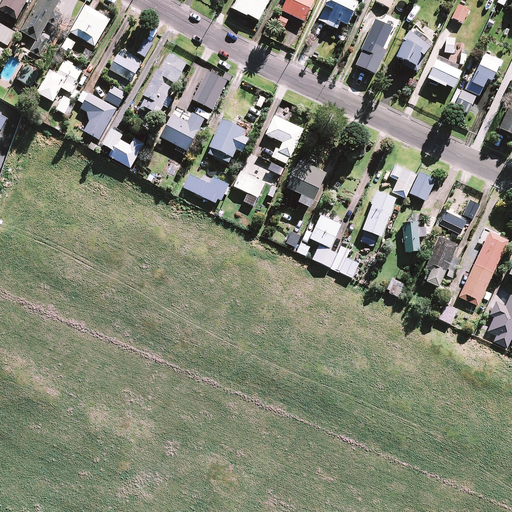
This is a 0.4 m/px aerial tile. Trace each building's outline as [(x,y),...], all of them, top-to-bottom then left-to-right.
[(5,0),(0,9),(0,11),(20,23),(32,0),(5,0)] [(61,0),(40,0),(22,33),(37,41),(31,53),(41,58),(55,34),(45,28),(48,23),(55,27),(64,12),(57,8),(61,0)] [(78,0),(69,0),(67,8),(75,11),(78,0)] [(237,0),(232,10),(247,18),(248,16),(259,21),(269,0),(237,0)] [(286,0),(282,12),(304,22),(314,1),(313,0),(286,0)] [(348,26),(358,4),(349,0),(328,0),(319,21),(337,30),(340,23),(348,26)] [(393,0),(377,0),(376,2),(390,9),(393,0)] [(468,10),(458,5),(451,18),(462,24),(468,10)] [(95,47),(112,18),(100,11),(98,14),(86,7),(71,33),(95,47)] [(289,20),(274,13),(269,23),(284,30),(289,20)] [(381,54),(384,55),(387,49),(384,48),(393,29),(375,21),(361,50),(379,59),(381,54)] [(16,34),(1,25),(0,26),(0,42),(8,47),(16,34)] [(425,54),(432,45),(422,37),(424,33),(415,25),(404,38),(394,58),(402,62),(400,66),(416,73),(425,54)] [(71,54),(76,45),(66,39),(61,49),(71,54)] [(444,54),(455,54),(456,42),(454,42),(454,40),(445,39),(444,54)] [(153,44),(145,40),(137,53),(145,58),(153,44)] [(496,59),(497,57),(487,52),(486,54),(484,53),(471,80),(469,79),(464,89),(477,95),(479,96),(486,80),(490,82),(497,67),(499,68),(502,62),(496,59)] [(174,102),(169,99),(174,90),(165,85),(167,81),(176,85),(187,65),(169,55),(161,71),(158,70),(144,96),(146,98),(140,109),(152,116),(154,112),(159,115),(164,106),(169,109),(167,111),(173,114),(177,106),(173,104),(174,102)] [(139,68),(118,57),(110,71),(131,83),(139,68)] [(452,89),(460,73),(456,71),(458,67),(437,57),(427,79),(430,81),(437,84),(445,88),(446,86),(452,89)] [(61,88),(72,94),(76,87),(74,86),(83,70),(65,60),(58,75),(50,71),(38,94),(53,102),(61,88)] [(39,76),(26,68),(19,80),(31,88),(39,76)] [(208,75),(193,103),(212,113),(227,84),(208,75)] [(511,80),(508,89),(511,91),(511,104),(498,131),(511,137),(511,80)] [(125,94),(113,88),(106,101),(118,108),(125,94)] [(475,97),(461,90),(453,108),(467,114),(475,97)] [(116,110),(84,92),(79,101),(84,104),(81,110),(87,113),(90,122),(84,132),(100,140),(116,110)] [(71,102),(65,97),(57,110),(64,114),(71,102)] [(266,100),(260,97),(255,107),(261,110),(266,100)] [(191,117),(179,120),(172,116),(161,138),(187,152),(204,121),(192,115),(191,117)] [(303,131),(274,117),(266,136),(283,144),(280,150),(276,149),(272,158),(288,165),(303,131)] [(244,132),(222,121),(209,148),(211,149),(208,155),(230,165),(236,150),(242,153),(248,140),(241,137),(244,132)] [(123,137),(112,131),(104,146),(113,151),(110,157),(131,169),(144,145),(134,140),(130,147),(120,141),(123,137)] [(283,168),(271,163),(267,171),(279,176),(283,168)] [(325,175),(299,163),(287,189),(302,196),(298,203),(310,209),(325,175)] [(417,177),(395,166),(390,177),(398,181),(392,193),(406,199),(417,177)] [(265,184),(241,172),(234,187),(248,194),(244,202),(254,207),(265,184)] [(224,195),(227,197),(231,189),(227,188),(228,186),(204,175),(202,181),(190,175),(183,190),(195,195),(194,197),(208,203),(209,201),(216,204),(218,201),(221,202),(224,195)] [(278,189),(272,186),(268,196),(274,198),(278,189)] [(396,200),(377,193),(363,231),(365,232),(361,242),(373,247),(377,236),(382,238),(396,200)] [(467,203),(463,202),(460,210),(464,211),(462,215),(473,219),(478,205),(468,201),(467,203)] [(464,222),(444,213),(438,225),(458,235),(464,222)] [(331,269),(337,255),(329,251),(341,226),(321,217),(317,225),(311,222),(302,241),(308,244),(310,240),(320,244),(312,260),(331,269)] [(401,244),(403,244),(404,253),(419,251),(418,237),(426,237),(425,228),(417,229),(417,222),(402,224),(403,239),(401,239),(401,244)] [(507,240),(489,232),(458,298),(477,306),(507,240)] [(450,242),(451,239),(442,236),(441,238),(438,237),(424,270),(427,271),(423,279),(425,280),(424,282),(438,288),(446,270),(448,271),(444,280),(450,283),(460,260),(452,257),(457,245),(450,242)] [(310,248),(301,244),(297,253),(306,257),(310,248)] [(337,255),(331,269),(352,279),(359,265),(346,259),(349,251),(341,247),(337,255)] [(412,262),(410,263),(413,267),(421,261),(416,255),(410,260),(412,262)] [(377,260),(371,257),(367,265),(373,268),(377,260)] [(391,279),(386,290),(389,291),(388,293),(398,298),(404,285),(391,279)] [(511,336),(511,292),(504,307),(495,302),(489,315),(493,317),(486,332),(496,336),(493,342),(506,349),(511,336)] [(444,305),(449,307),(453,298),(446,295),(442,304),(444,305)] [(449,307),(444,305),(437,319),(450,324),(456,310),(449,307)]
